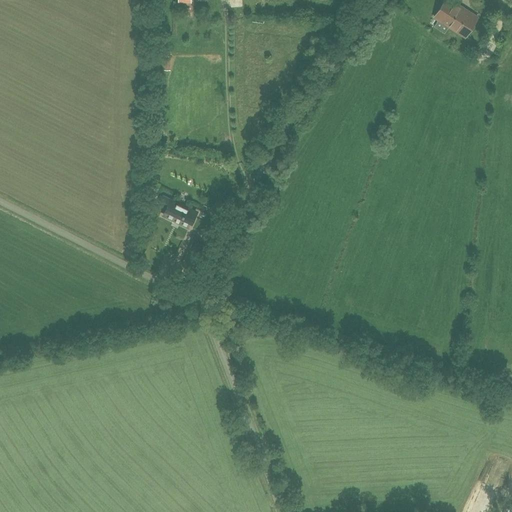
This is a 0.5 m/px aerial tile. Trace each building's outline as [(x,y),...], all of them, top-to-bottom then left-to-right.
[(233,0),(230,0),(231,8),(245,8),(244,0),(233,0)] [(465,37),(478,18),(449,0),(445,0),(435,18),(465,37)] [(170,70),(171,57),(160,56),(159,70),(170,70)] [(171,200),(164,215),(190,227),(197,213),(171,200)] [(185,242),(188,236),(174,230),(172,237),(185,242)] [(187,255),(183,265),(194,270),(198,260),(205,246),(194,241),(187,255)]
